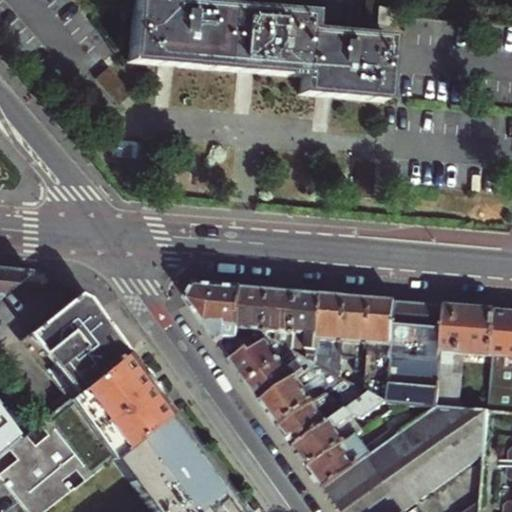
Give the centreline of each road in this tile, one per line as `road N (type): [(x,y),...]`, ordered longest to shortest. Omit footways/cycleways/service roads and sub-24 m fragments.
road 1 (secondary): [(108,236),(511,272)]
road 2 (residential): [(292,511),(108,236)]
road 3 (residential): [(108,236),(0,97)]
